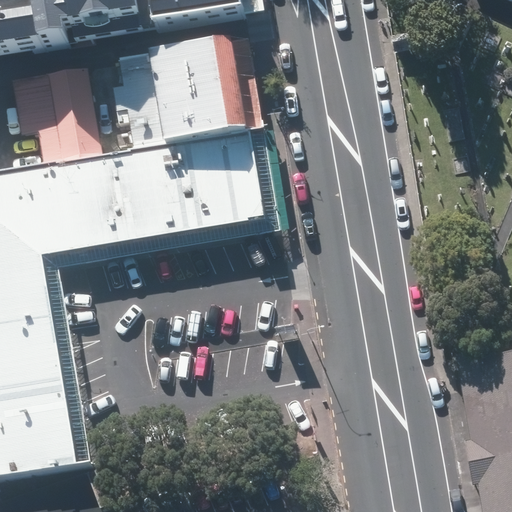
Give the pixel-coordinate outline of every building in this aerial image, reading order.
[(0,0),(0,57),(245,16),(242,0),(0,0)] [(234,134),(217,36),(134,50),(150,148),(234,134)] [(99,159),(86,78),(22,89),(36,170),(99,159)] [(263,226),(249,136),(0,176),(0,468),(92,456),(60,258),(263,226)] [(511,511),(511,343),(448,353),(470,511),(511,511)]
